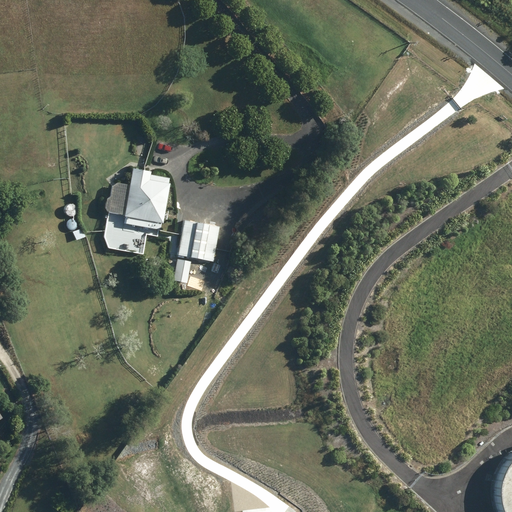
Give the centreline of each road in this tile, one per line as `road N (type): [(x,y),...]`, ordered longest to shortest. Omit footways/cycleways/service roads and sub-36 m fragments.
road 1 (unknown): [(200,0),(299,107),(308,137),(297,170),(282,183),(181,184)]
road 2 (tertiary): [(410,0),(511,75)]
